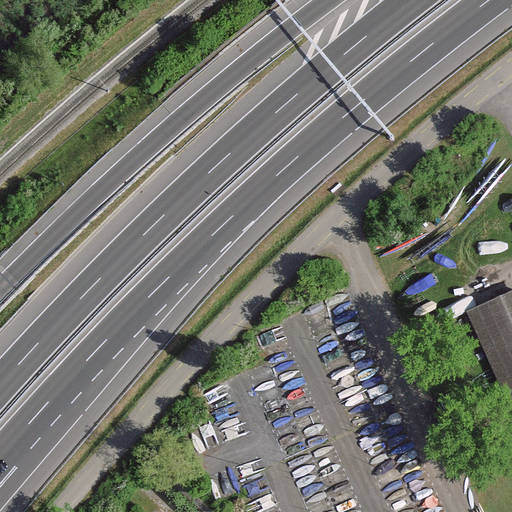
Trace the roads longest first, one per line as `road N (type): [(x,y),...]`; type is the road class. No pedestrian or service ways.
road 1 (motorway): [(0,458),(90,356),(266,184),(488,0)]
road 2 (unclassified): [(68,511),(332,226),(511,71)]
road 3 (motorway): [(413,0),(246,137),(0,384)]
road 4 (motorway): [(324,0),(189,108),(0,287)]
road 5 (unknown): [(463,511),(332,226)]
